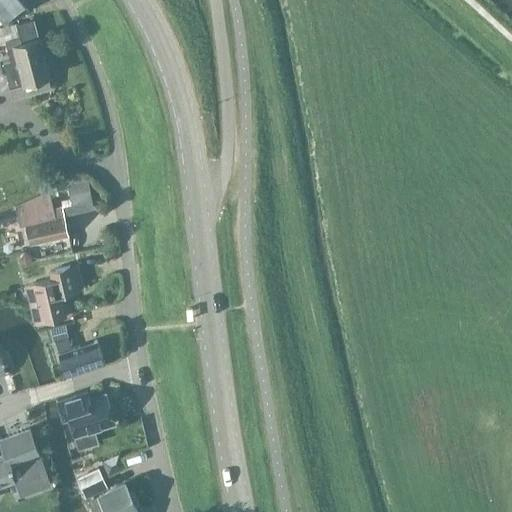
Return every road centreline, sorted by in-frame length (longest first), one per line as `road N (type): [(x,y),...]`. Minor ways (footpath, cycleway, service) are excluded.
road 1 (residential): [(60,0),(85,44),(114,136),(139,368)]
road 2 (tertiary): [(239,511),(198,206)]
road 3 (tertiary): [(198,206),(175,84),(135,0)]
road 4 (unclassified): [(198,206),(214,191),(227,155),(213,0)]
road 5 (residential): [(139,368),(172,511)]
